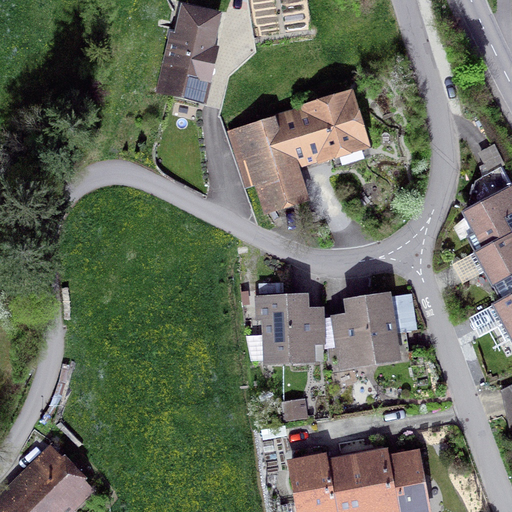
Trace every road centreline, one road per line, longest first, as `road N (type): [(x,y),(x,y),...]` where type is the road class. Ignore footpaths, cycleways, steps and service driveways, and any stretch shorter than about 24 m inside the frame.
road 1 (unclassified): [(414,244),(364,257),(313,253),(156,184),(117,173),(95,182),(76,194),(59,246),(39,393),(0,454)]
road 2 (residential): [(414,244),(508,511)]
road 3 (unclassified): [(407,0),(445,125),(446,186),(414,244)]
